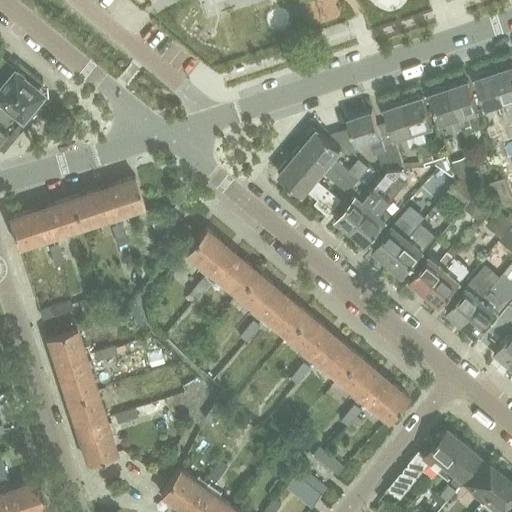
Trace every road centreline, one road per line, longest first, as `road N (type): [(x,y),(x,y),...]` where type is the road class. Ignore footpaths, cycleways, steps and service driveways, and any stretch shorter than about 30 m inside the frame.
road 1 (residential): [(459,381),(163,134)]
road 2 (tertiary): [(205,123),(511,20)]
road 3 (residential): [(78,511),(2,271)]
road 4 (residential): [(163,134),(1,0)]
road 5 (residential): [(205,123),(187,91),(77,0)]
road 6 (tertiary): [(0,184),(163,134)]
road 7 (residential): [(349,511),(459,381)]
